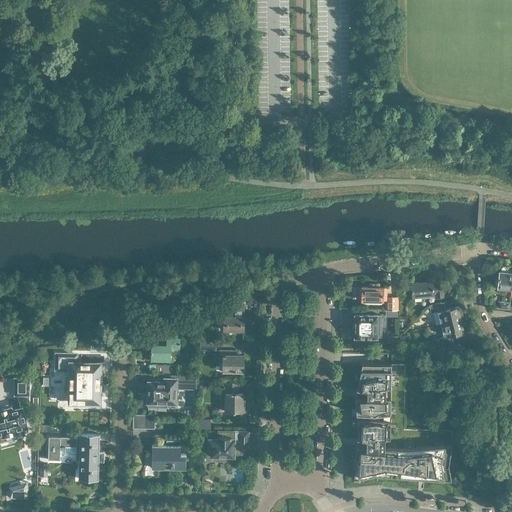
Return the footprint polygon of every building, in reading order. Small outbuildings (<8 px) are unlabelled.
[(510,291),(511,276),(511,270),(508,270),(508,267),(507,266),(503,265),(501,267),(501,271),(500,271),(499,276),(499,278),(496,278),(495,279),(494,284),(495,286),(498,286),(498,287),(506,288),(506,291),(510,291)] [(437,298),(438,298),(444,297),(443,292),(444,292),(444,284),(433,285),(433,281),(431,281),(430,278),(430,279),(427,279),(427,278),(426,278),(426,282),(411,283),(413,296),(415,296),(415,297),(421,297),(421,295),(434,294),(434,293),(436,293),(437,298)] [(386,300),(386,308),(398,308),(398,297),(387,297),(387,287),(376,287),(376,284),(369,284),(370,284),(369,287),(362,287),(362,290),(360,290),(360,297),(362,297),(362,300),(383,300),(386,300)] [(436,325),(441,324),(461,319),(458,307),(446,310),(444,302),(430,305),(429,306),(431,312),(432,313),(433,313),(436,325)] [(244,305),(235,305),(235,316),(224,316),(224,330),(244,330),(244,305)] [(382,316),(382,315),(381,315),(381,316),(378,316),(378,315),(377,315),(356,315),(356,314),(355,314),(355,315),(355,323),(355,324),(355,328),(355,336),(355,337),(356,337),(376,337),(377,337),(377,336),(380,336),(381,336),(381,335),(381,316),(382,316)] [(464,332),(461,320),(461,319),(441,324),(444,337),(434,339),(435,343),(453,343),(452,335),(464,332)] [(180,343),(180,337),(167,337),(167,342),(164,342),(164,345),(152,344),(152,351),(151,351),(151,353),(150,353),(150,360),(151,360),(151,361),(171,361),(171,349),(180,349),(180,344),(181,344),(181,343),(180,343)] [(200,341),(200,350),(216,350),(216,342),(200,341)] [(236,373),(245,372),(245,364),(243,364),(243,355),(238,355),(238,350),(220,350),(220,361),(223,361),(223,371),(235,371),(236,373)] [(100,388),(101,362),(76,362),(77,354),(57,354),(57,369),(71,369),(70,392),(70,402),(84,402),(100,402),(100,388)] [(157,364),(157,372),(176,373),(176,365),(157,364)] [(355,396),(355,397),(358,429),(357,438),(356,446),(357,446),(354,478),(376,474),(419,477),(424,478),(452,480),(449,465),(452,444),(452,430),(404,429),(405,364),(391,364),(362,364),(357,389),(355,396)] [(149,381),(148,402),(155,402),(155,403),(160,404),(160,402),(166,403),(166,407),(176,408),(177,389),(177,383),(197,383),(197,375),(176,375),(176,378),(165,377),(165,381),(149,381)] [(15,378),(15,394),(18,394),(22,407),(12,409),(12,406),(0,409),(0,433),(3,433),(3,436),(5,435),(7,438),(10,440),(12,440),(14,438),(16,436),(16,432),(18,432),(17,429),(27,426),(25,418),(29,417),(29,378),(15,378)] [(245,411),(245,403),(243,403),(243,393),(236,393),(237,390),(239,390),(239,383),(226,383),(226,411),(234,411),(234,412),(235,412),(235,411),(243,411),(245,411)] [(133,414),(133,428),(155,428),(155,414),(133,414)] [(196,427),(210,427),(210,419),(196,419),(196,427)] [(248,448),(248,431),(232,431),(232,437),(219,436),(219,439),(209,439),(209,447),(212,447),(212,456),(214,456),(216,458),(221,458),(223,456),(234,456),(234,453),(235,453),(236,453),(237,452),(238,452),(238,451),(239,450),(240,449),(240,448),(248,448)] [(66,447),(76,447),(76,460),(79,460),(79,479),(99,479),(99,462),(104,462),(105,452),(100,451),(100,434),(77,433),(77,437),(49,436),(48,460),(60,460),(61,446),(63,446),(63,448),(66,448),(66,447)] [(181,452),(181,440),(167,440),(167,445),(152,444),(152,458),(156,458),(156,466),(152,466),(152,468),(170,469),(170,468),(171,468),(171,465),(179,465),(179,468),(185,468),(185,469),(186,469),(186,452),(181,452)] [(33,458),(31,448),(22,450),(24,460),(33,458)] [(10,487),(10,498),(28,498),(28,487),(27,482),(10,487)]
